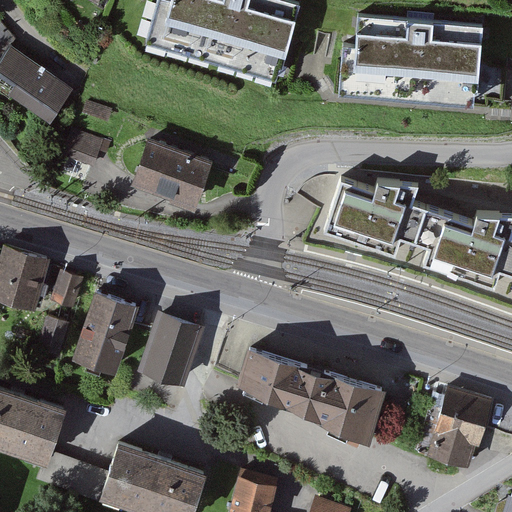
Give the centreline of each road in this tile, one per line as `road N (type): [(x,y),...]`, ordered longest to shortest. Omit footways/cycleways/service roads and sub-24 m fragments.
road 1 (residential): [(254,296),(268,240),(263,188),(275,161),(312,148),(511,148)]
road 2 (residential): [(218,284),(184,408),(185,440),(289,481),(287,511)]
road 3 (tertiary): [(254,296),(511,379)]
road 4 (tertiary): [(0,218),(218,284)]
